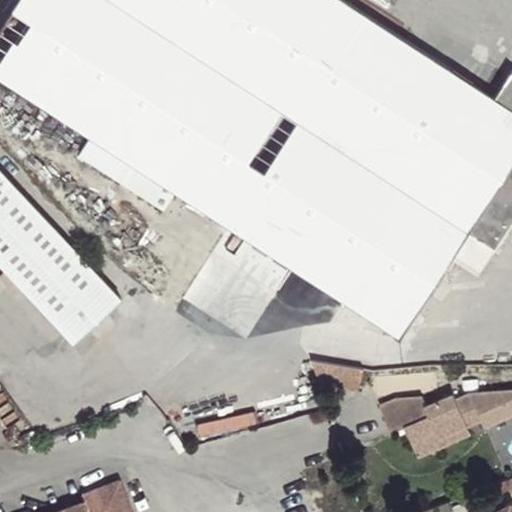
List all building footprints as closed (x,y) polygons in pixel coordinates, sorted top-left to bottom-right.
[(174,189),(397,335),(465,230),(493,248),(511,219),(511,71),(510,70),(493,96),(345,0),(16,0),(0,25),(0,75),(90,134),(78,153),(162,209),(174,189)] [(121,297),(0,168),(0,263),(74,342),(121,297)] [(314,360),(321,382),(361,388),(364,370),(314,360)] [(394,398),(378,404),(390,432),(404,426),(411,441),(437,430),(441,438),(468,426),(465,419),(478,413),(484,426),(511,414),(511,388),(468,391),(457,397),(454,392),(426,404),(422,395),(394,398)] [(437,430),(411,441),(418,454),(484,426),(478,413),(465,419),(468,426),(441,438),(437,430)] [(123,511),(130,510),(119,479),(81,493),(84,500),(51,511),(34,511),(29,511),(123,511)] [(511,511),(511,504),(511,503),(494,511),(511,511)]
